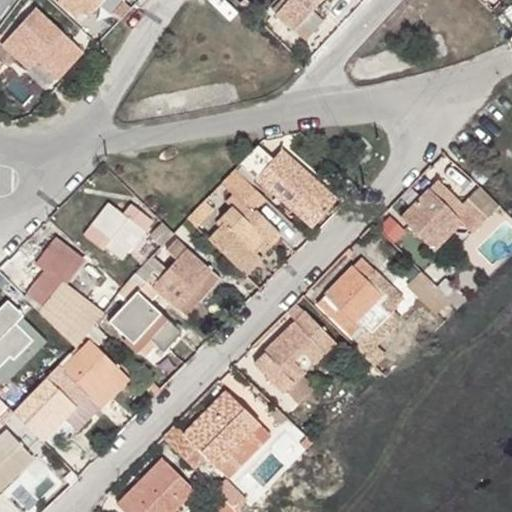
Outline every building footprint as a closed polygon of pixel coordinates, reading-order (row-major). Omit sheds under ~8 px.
[(89,15),(102,0),(57,0),(58,0),(76,17),(83,10),(89,15)] [(287,0),(275,13),(293,29),(315,7),(321,0),(287,0)] [(480,0),(492,11),(502,0),(480,0)] [(315,7),(293,29),(304,40),(325,17),(315,7)] [(36,9),(2,46),(28,70),(35,62),(55,82),(81,53),(36,9)] [(268,166),(252,151),(235,169),(251,184),(257,177),(311,225),(337,197),(283,149),(268,166)] [(256,213),(268,200),(251,184),(235,169),(222,183),(240,202),(235,207),(236,215),(224,226),(208,240),(230,261),(245,247),(250,252),(262,241),(264,244),(267,247),(278,236),(256,213)] [(448,235),(468,214),(461,208),(434,181),(399,217),(433,250),(448,235)] [(106,247),(121,259),(152,220),(131,204),(124,213),(110,201),(83,234),(102,250),(106,247)] [(236,215),(235,207),(220,221),(224,226),(236,215)] [(488,274),(511,249),(511,221),(498,208),(460,247),(488,274)] [(77,343),(93,324),(76,312),(86,299),(67,283),(85,261),(57,238),(38,263),(46,269),(25,296),(40,312),(43,309),(65,328),(62,331),(77,343)] [(230,261),(238,270),(264,244),(262,241),(250,252),(245,247),(230,261)] [(155,256),(138,275),(183,316),(195,303),(185,293),(208,268),(188,249),(168,269),(155,256)] [(353,340),(397,297),(359,258),(315,302),(353,340)] [(219,278),(208,268),(185,293),(195,303),(219,278)] [(440,311),(454,297),(424,269),(411,283),(440,311)] [(132,343),(158,315),(134,292),(108,319),(132,343)] [(0,382),(6,389),(50,343),(8,302),(0,309),(0,382)] [(282,393),(334,342),(304,312),(303,313),(294,303),(285,312),(294,322),(253,361),(282,393)] [(100,405),(129,377),(90,339),(63,366),(59,362),(25,399),(13,411),(41,438),(62,416),(59,413),(84,388),(100,405)] [(227,478),(274,431),(229,387),(185,432),(176,422),(164,436),(204,476),(214,465),(227,478)] [(75,430),(100,405),(84,388),(59,413),(62,416),(75,430)] [(0,489),(33,459),(6,429),(0,434),(0,489)] [(125,511),(172,511),(171,511),(193,489),(163,457),(117,504),(125,511)] [(214,497),(226,511),(239,511),(253,502),(235,480),(214,497)]
